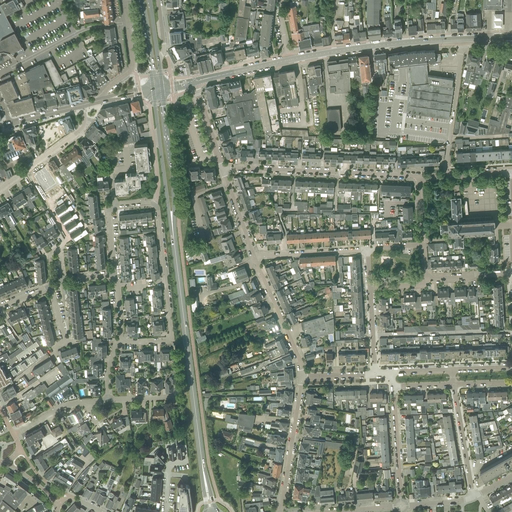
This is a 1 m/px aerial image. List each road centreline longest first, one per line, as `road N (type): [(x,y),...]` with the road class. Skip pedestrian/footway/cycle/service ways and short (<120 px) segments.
road 1 (secondary): [(205,482),(173,239)]
road 2 (residential): [(220,165),(418,176)]
road 3 (residential): [(118,341),(171,339),(154,204)]
road 4 (tertiary): [(291,59),(462,39)]
road 5 (secondary): [(173,239),(161,88)]
road 6 (secondary): [(152,90),(173,239)]
road 7 (residential): [(462,39),(444,174)]
road 8 (unclassified): [(279,511),(301,377)]
road 9 (residential): [(301,377),(253,257)]
road 10 (residential): [(0,186),(86,125),(86,103)]
